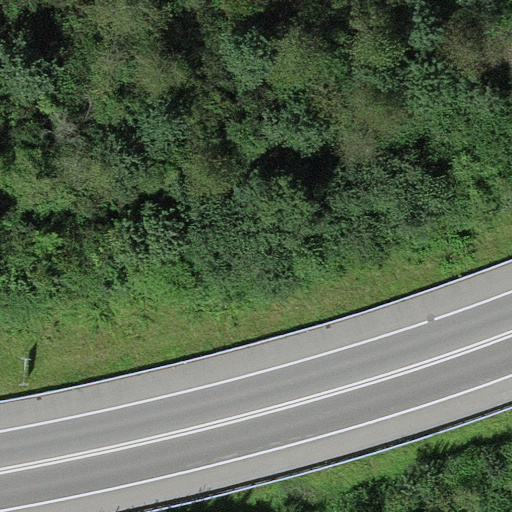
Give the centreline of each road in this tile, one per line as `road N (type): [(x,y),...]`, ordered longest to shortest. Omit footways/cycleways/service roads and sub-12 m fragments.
road 1 (motorway): [(511,311),(265,390),(0,449)]
road 2 (motorway): [(0,492),(275,430),(511,356)]
